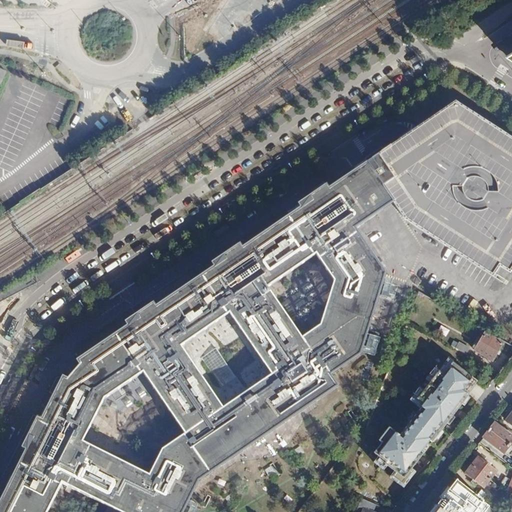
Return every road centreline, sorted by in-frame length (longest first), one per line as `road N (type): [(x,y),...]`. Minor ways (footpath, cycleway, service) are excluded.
road 1 (residential): [(457,56),(426,44),(406,52),(37,292),(11,324)]
road 2 (residential): [(22,351),(80,292),(427,66),(457,56)]
road 3 (residential): [(511,377),(407,511)]
road 4 (tertiary): [(69,51),(93,75),(136,67),(149,30),(126,0)]
